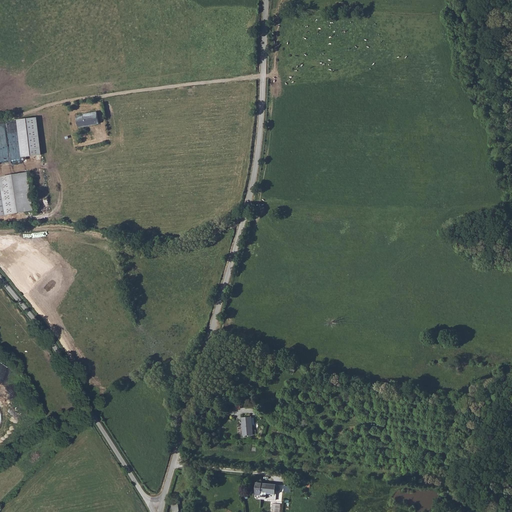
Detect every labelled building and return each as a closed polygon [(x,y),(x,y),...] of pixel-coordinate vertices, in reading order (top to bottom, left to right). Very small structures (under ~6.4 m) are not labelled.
[(87,115),(77,116),(79,127),(99,124),(98,112),(87,114),(87,115)] [(23,156),(42,154),(38,117),(17,119),(20,148),(10,149),(12,165),(24,164),(23,156)] [(31,171),(0,176),(0,214),(37,207),(31,171)] [(255,418),(246,418),(245,437),(254,437),(255,418)] [(289,485),(288,492),(303,493),(303,486),(289,485)] [(267,486),(262,486),(261,497),(267,497),(267,495),(282,497),(282,487),(267,486)] [(274,503),(273,511),(280,511),(281,503),(274,503)]
